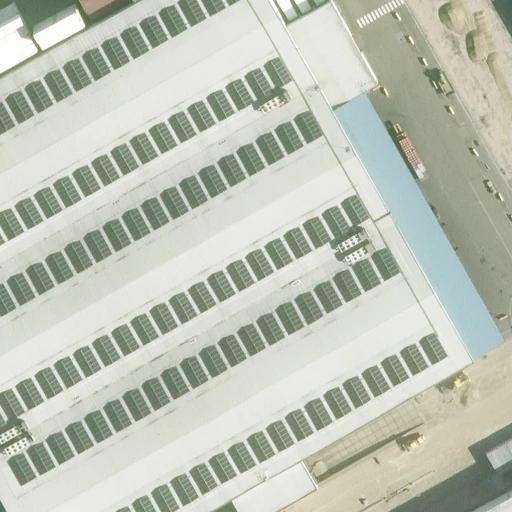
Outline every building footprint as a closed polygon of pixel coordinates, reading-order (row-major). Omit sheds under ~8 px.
[(324,0),(285,22),(272,0),(128,0),(0,72),(0,492),(11,511),(196,511),(229,493),(239,511),(268,511),(316,485),(299,454),(472,356),(332,106),(376,81),(331,0),(324,0)] [(415,217),(405,199),(396,204),(406,222),(415,217)] [(490,465),(511,452),(511,424),(477,444),(490,465)] [(418,473),(426,496),(472,480),(465,457),(418,473)] [(511,511),(511,487),(467,511),(511,511)]
